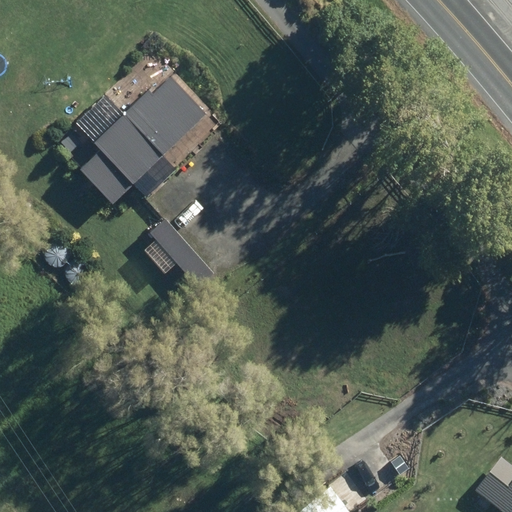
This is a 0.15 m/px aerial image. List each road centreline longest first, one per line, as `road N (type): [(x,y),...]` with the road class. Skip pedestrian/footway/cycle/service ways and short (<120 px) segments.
road 1 (track): [(376,111),(497,292),(502,329),(284,511)]
road 2 (track): [(175,190),(214,231),(261,243),(333,206),(376,111),(305,0)]
